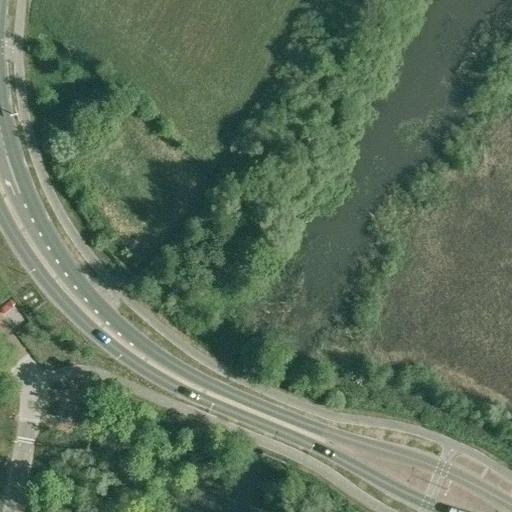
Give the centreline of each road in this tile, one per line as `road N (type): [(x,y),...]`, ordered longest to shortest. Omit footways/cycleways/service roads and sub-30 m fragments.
road 1 (primary): [(511,507),(440,468),(311,428),(200,381),(127,334),(63,258),(35,210),(2,116)]
road 2 (primary): [(0,206),(61,298),(134,362),(450,511)]
road 3 (tertiary): [(13,511),(31,383)]
